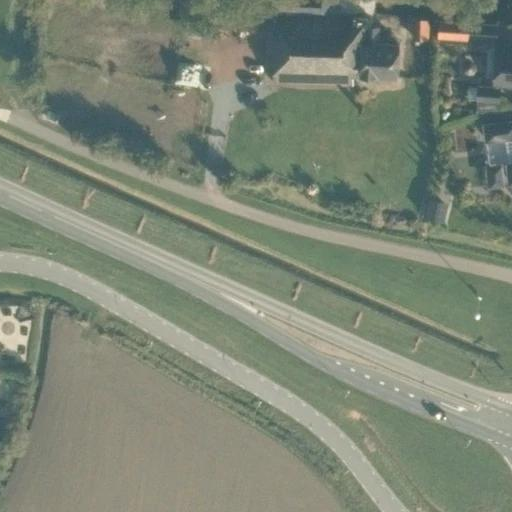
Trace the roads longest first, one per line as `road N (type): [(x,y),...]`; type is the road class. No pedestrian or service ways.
road 1 (unclassified): [(511,274),(307,230),(31,126)]
road 2 (tertiary): [(399,511),(310,418),(73,280),(0,262)]
road 3 (secondary): [(353,358),(0,193)]
road 4 (secondary): [(353,358),(511,424)]
